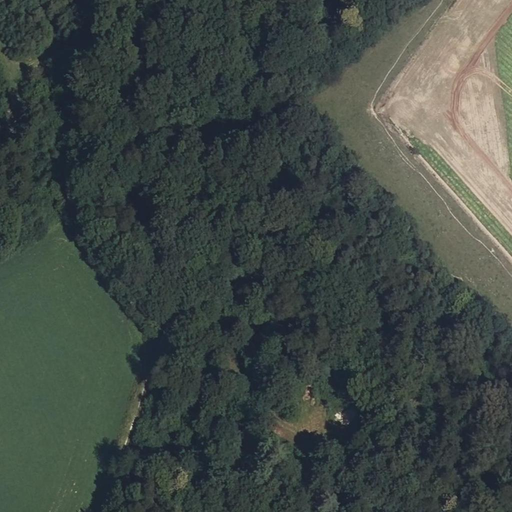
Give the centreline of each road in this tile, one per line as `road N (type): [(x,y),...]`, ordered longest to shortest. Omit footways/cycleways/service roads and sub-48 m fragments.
road 1 (track): [(96,0),(116,44),(169,278),(164,352),(137,478),(113,511)]
road 2 (track): [(169,278),(257,0)]
